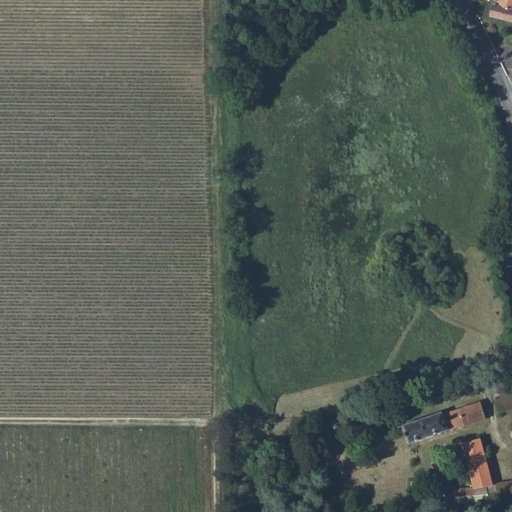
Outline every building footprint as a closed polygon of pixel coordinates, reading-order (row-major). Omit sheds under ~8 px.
[(511,0),(501,0),(500,6),(494,4),(492,16),(511,20),(511,0)] [(486,375),(493,398),(511,391),(511,374),(510,368),(486,375)] [(511,391),(493,398),(498,414),(511,409),(511,413),(511,414),(511,391)] [(442,413),(402,426),(406,435),(409,444),(485,418),(480,402),(443,415),(442,413)] [(355,422),(356,430),(356,431),(368,430),(369,428),(368,421),(355,422)] [(453,489),(455,504),(511,497),(511,480),(493,483),(478,440),(467,443),(465,439),(457,441),(459,446),(462,445),(473,486),(453,489)] [(431,492),(411,495),(413,509),(434,507),(431,492)]
